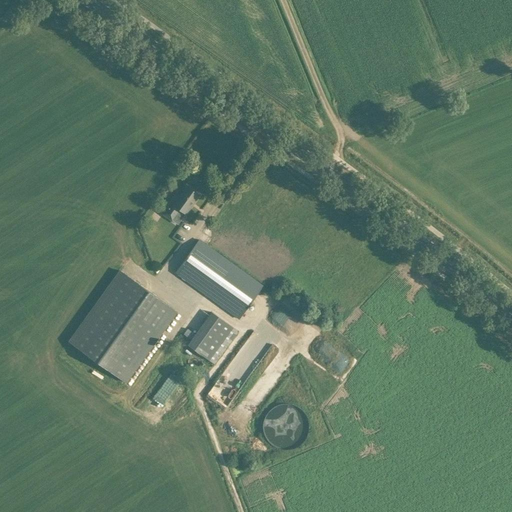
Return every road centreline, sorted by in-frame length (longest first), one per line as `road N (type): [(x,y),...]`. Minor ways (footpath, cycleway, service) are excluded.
road 1 (secondary): [(511,315),(85,0)]
road 2 (track): [(284,0),(336,140),(511,280)]
road 3 (track): [(240,511),(196,396),(258,316)]
